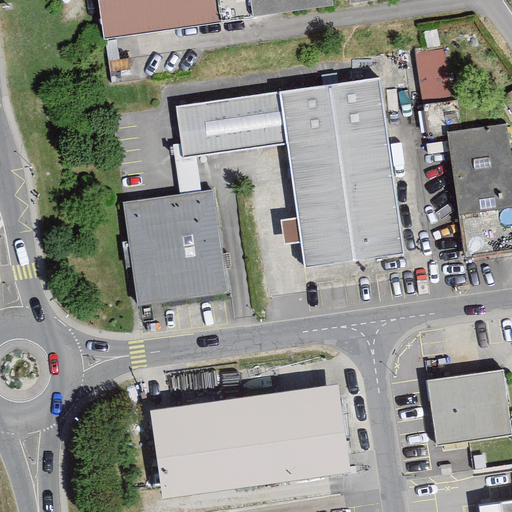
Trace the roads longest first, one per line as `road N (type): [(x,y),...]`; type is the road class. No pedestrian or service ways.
road 1 (unclassified): [(71,363),(368,327)]
road 2 (unclassified): [(368,327),(397,511)]
road 3 (unclassified): [(368,327),(511,309)]
